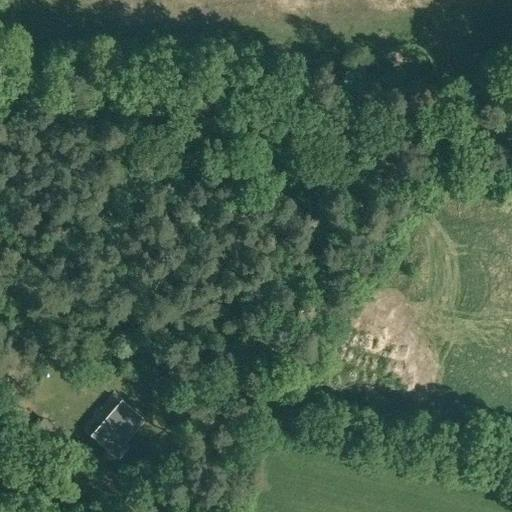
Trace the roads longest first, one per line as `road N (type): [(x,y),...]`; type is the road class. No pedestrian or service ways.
road 1 (unclassified): [(511,133),(0,82)]
road 2 (track): [(115,511),(207,424),(287,324),(322,275),(402,123)]
